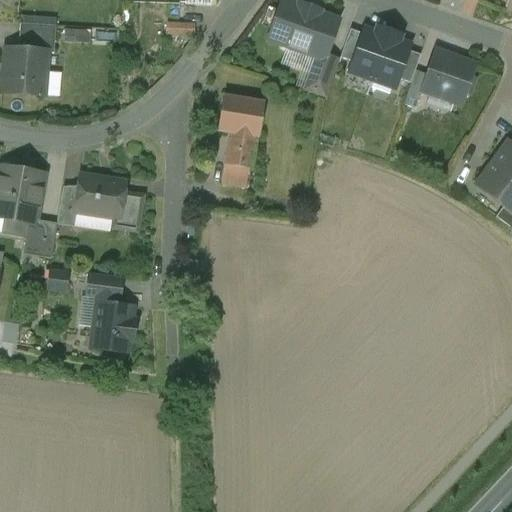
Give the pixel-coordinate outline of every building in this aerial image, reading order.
[(339,19),(298,5),(283,46),(314,57),(324,60),(325,57),(339,19)] [(55,27),(19,24),(18,51),(46,53),(46,54),(53,54),(55,27)] [(382,30),(380,36),(364,30),(349,73),(394,89),(409,46),(393,40),(395,34),(382,30)] [(18,51),(6,50),(2,93),(43,96),(46,54),(46,53),(18,51)] [(474,67),(435,53),(426,77),(421,91),(460,104),(465,92),(468,93),(473,81),(469,79),(474,67)] [(324,60),(314,57),(305,82),(328,90),(338,62),(325,57),(324,60)] [(426,77),(414,72),(407,93),(419,97),(421,91),(426,77)] [(419,97),(407,93),(402,106),(415,110),(419,97)] [(263,103),(223,97),(218,132),(229,134),(257,139),(263,103)] [(257,139),(229,134),(224,166),(248,170),(251,170),(257,139)] [(511,149),(506,145),(492,165),(511,180),(511,149)] [(511,180),(492,165),(477,185),(505,205),(511,210),(511,180)] [(248,170),(224,166),(220,184),(245,188),(248,170)] [(0,235),(25,240),(28,224),(35,225),(36,221),(44,175),(0,167),(0,219),(3,220),(0,235)] [(124,184),(80,177),(78,194),(79,194),(76,212),(114,219),(118,219),(122,195),(124,184)] [(78,194),(62,191),(56,225),(73,228),(76,212),(79,194),(78,194)] [(141,198),(122,195),(118,219),(114,219),(113,228),(136,232),(141,198)] [(511,210),(505,205),(495,218),(511,230),(511,210)] [(28,224),(25,240),(23,255),(51,259),(56,225),(36,221),(35,225),(28,224)] [(50,269),(46,290),(64,293),(67,272),(50,269)] [(119,278),(91,275),(91,277),(89,276),(86,296),(97,297),(116,300),(118,300),(120,280),(118,280),(119,278)] [(116,300),(97,297),(91,349),(126,353),(128,340),(132,341),(134,322),(130,321),(132,308),(115,306),(116,300)]
